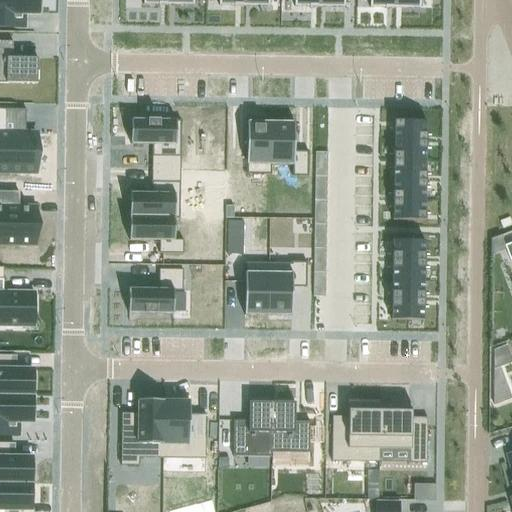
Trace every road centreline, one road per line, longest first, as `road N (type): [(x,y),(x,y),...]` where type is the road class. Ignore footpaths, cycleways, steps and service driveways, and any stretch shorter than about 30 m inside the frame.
road 1 (residential): [(75,64),(438,69)]
road 2 (residential): [(71,369),(431,374)]
road 3 (residential): [(75,64),(71,369)]
road 4 (residential): [(71,369),(70,511)]
